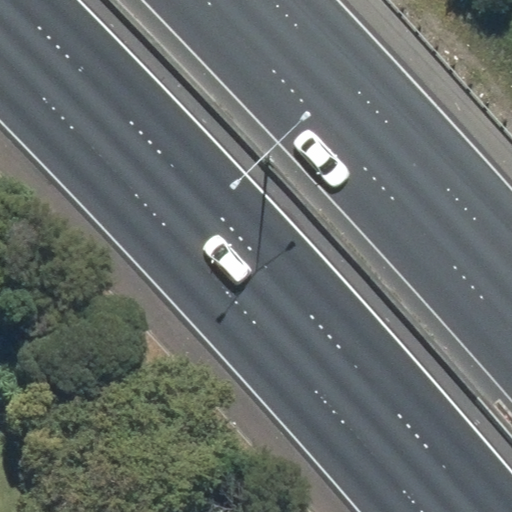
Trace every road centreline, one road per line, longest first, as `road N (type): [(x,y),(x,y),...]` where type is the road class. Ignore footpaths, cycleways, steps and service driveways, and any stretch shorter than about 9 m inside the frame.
road 1 (motorway): [(485,511),(420,431),(11,0)]
road 2 (motorway): [(204,0),(511,338)]
